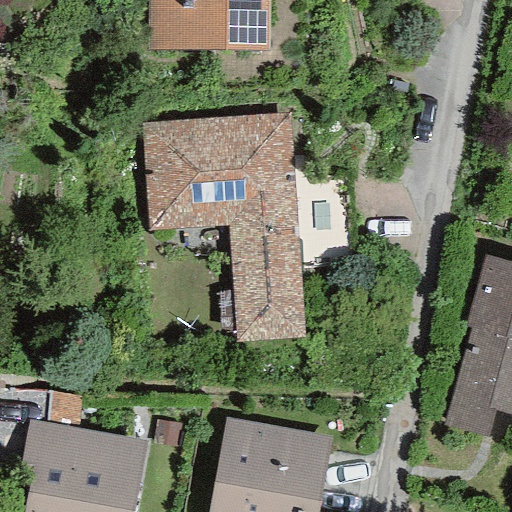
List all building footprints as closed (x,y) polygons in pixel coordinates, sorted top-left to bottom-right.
[(266,0),(146,0),(147,50),(267,51),(266,0)] [(226,226),(234,343),(303,338),(288,115),(141,123),(148,231),(226,226)] [(511,264),(484,256),(464,327),(469,328),(442,426),(486,438),(494,411),(511,415),(511,264)] [(316,511),(330,438),(226,418),(207,511),(316,511)] [(134,511),(147,441),(27,420),(19,466),(31,468),(22,511),(134,511)]
